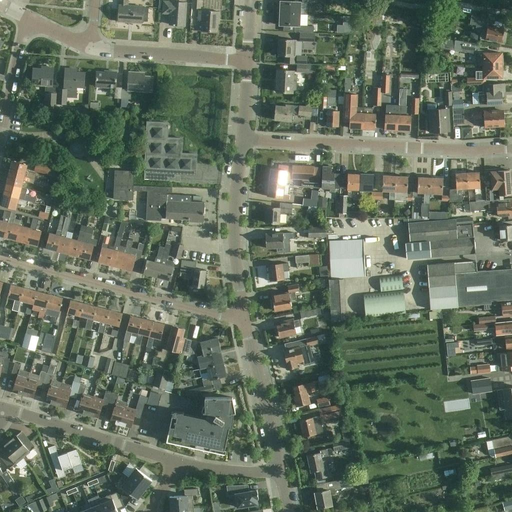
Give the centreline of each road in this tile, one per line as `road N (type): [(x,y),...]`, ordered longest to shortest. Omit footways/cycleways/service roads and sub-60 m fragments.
road 1 (residential): [(242,314),(0,257)]
road 2 (residential): [(460,150),(242,140)]
road 3 (residential): [(242,314),(233,226),(242,140)]
road 4 (residential): [(247,58),(86,42)]
road 5 (residential): [(279,468),(242,314)]
road 6 (residential): [(133,446),(5,407)]
road 7 (residential): [(0,139),(24,20)]
